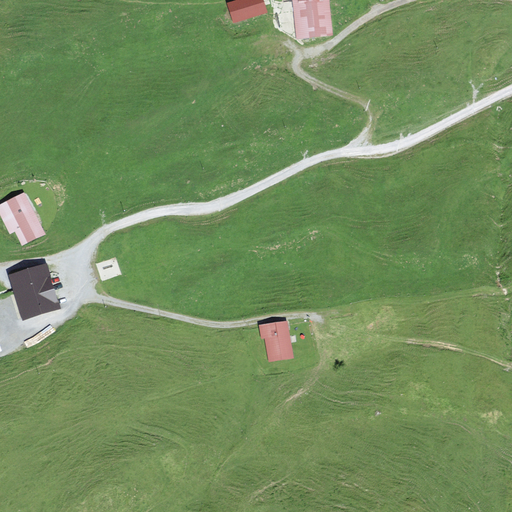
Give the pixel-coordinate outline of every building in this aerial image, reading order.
[(235,21),(264,12),(260,0),(246,0),(230,5),(235,21)] [(290,0),(291,1),(296,1),(300,37),(329,34),(325,0),(290,0)] [(0,209),(0,210),(11,232),(16,230),(24,244),(42,234),(23,197),(0,209)] [(0,330),(58,313),(48,284),(57,281),(52,267),(14,280),(22,304),(0,310),(0,330)] [(285,325),(260,328),(262,338),(267,337),(271,360),(291,357),(285,325)] [(32,353),(30,347),(9,354),(11,359),(32,353)]
